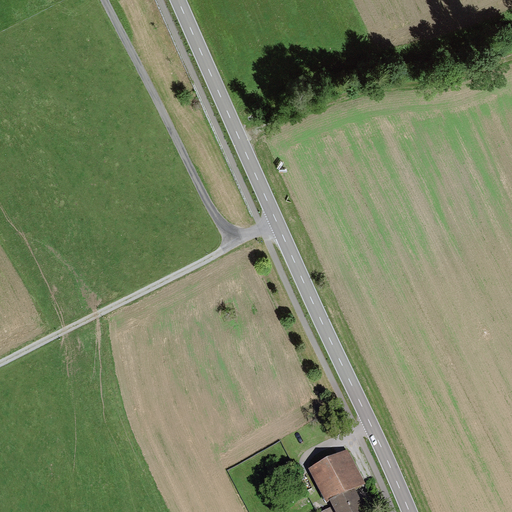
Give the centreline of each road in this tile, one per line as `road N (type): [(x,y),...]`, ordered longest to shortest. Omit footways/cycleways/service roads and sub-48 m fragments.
road 1 (secondary): [(178,0),(408,511)]
road 2 (track): [(0,363),(264,227)]
road 3 (track): [(237,133),(348,95),(443,83),(511,57)]
road 4 (track): [(248,235),(212,209),(104,0)]
